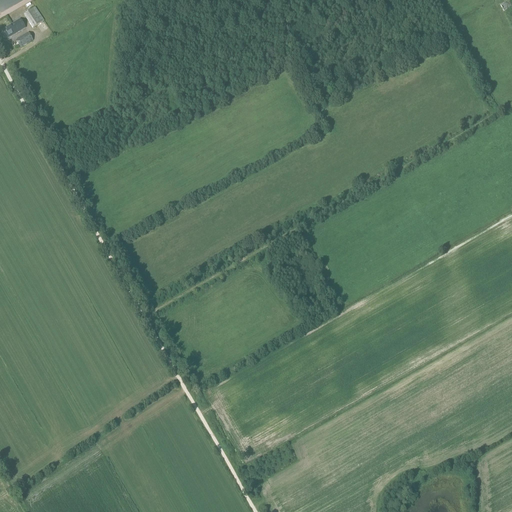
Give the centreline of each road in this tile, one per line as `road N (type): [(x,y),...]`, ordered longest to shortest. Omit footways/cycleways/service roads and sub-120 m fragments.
road 1 (track): [(144,316),(511,105)]
road 2 (track): [(144,316),(0,61)]
road 3 (track): [(255,511),(144,316)]
road 4 (track): [(177,375),(23,481)]
road 5 (track): [(122,0),(46,100),(27,112)]
